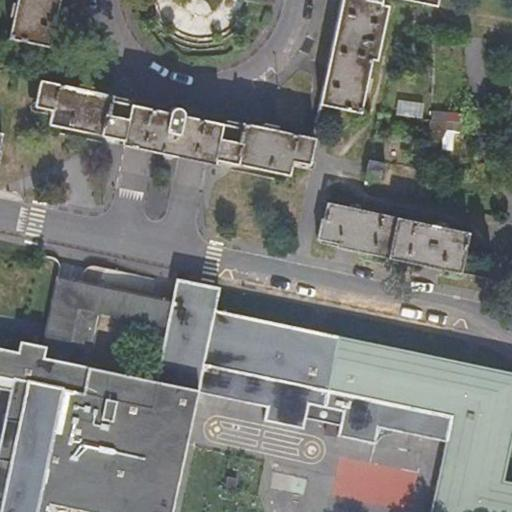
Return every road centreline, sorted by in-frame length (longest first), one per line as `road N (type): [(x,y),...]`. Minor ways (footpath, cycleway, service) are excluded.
road 1 (residential): [(171,253),(473,315),(511,336)]
road 2 (unclassified): [(171,253),(213,87)]
road 3 (unclassified): [(153,75),(119,242)]
road 4 (unclassified): [(213,87),(266,64),(285,41),(298,0)]
road 5 (residential): [(0,216),(119,242)]
